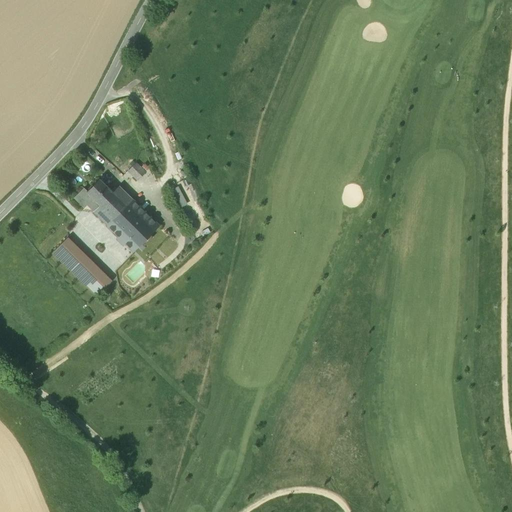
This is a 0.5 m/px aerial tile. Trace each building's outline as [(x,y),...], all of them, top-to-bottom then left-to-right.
[(145,174),(135,164),(128,171),(138,181),(145,174)] [(99,206),(111,193),(98,180),(86,192),(83,189),(74,198),(83,208),(92,199),(99,206)] [(180,206),(186,203),(178,186),(172,189),(180,206)] [(118,188),(117,188),(111,193),(99,206),(93,211),(103,221),(119,237),(143,213),(121,191),(122,190),(119,187),(118,188)] [(143,213),(119,237),(132,250),(156,226),(143,213)] [(112,281),(68,237),(52,253),(96,297),(112,281)]
